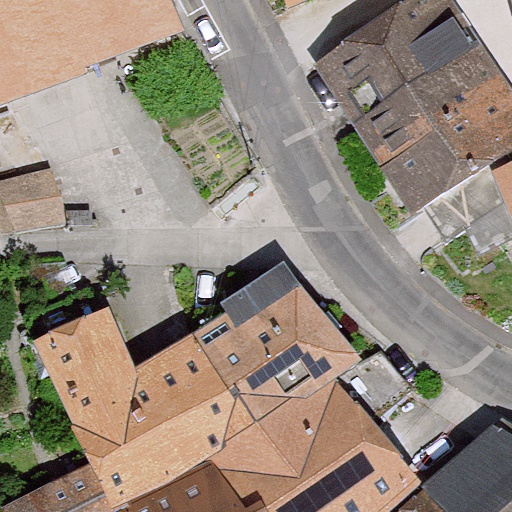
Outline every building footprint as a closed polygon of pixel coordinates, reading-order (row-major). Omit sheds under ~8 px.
[(156,0),(13,0),(0,5),(0,106),(83,77),(79,67),(169,35),(156,0)] [(275,0),(281,14),(319,0),(275,0)] [(444,0),(412,0),(314,68),(359,132),(479,49),(444,0)] [(511,95),(479,49),(359,132),(418,215),(427,209),(511,153),(511,95)] [(511,233),(511,153),(427,209),(447,241),(460,231),(481,258),(511,233)] [(53,170),(2,179),(13,226),(65,224),(53,170)] [(286,281),(191,343),(254,441),(329,385),(358,364),(286,281)] [(31,349),(91,468),(113,511),(139,511),(209,469),(254,441),(191,343),(135,380),(103,317),(31,349)] [(375,511),(411,479),(329,385),(254,441),(209,469),(235,511),(375,511)] [(511,511),(511,433),(496,424),(416,499),(428,511),(511,511)] [(7,511),(113,511),(91,468),(6,509),(7,511)] [(235,511),(209,469),(139,511),(235,511)] [(428,511),(416,499),(400,511),(428,511)]
